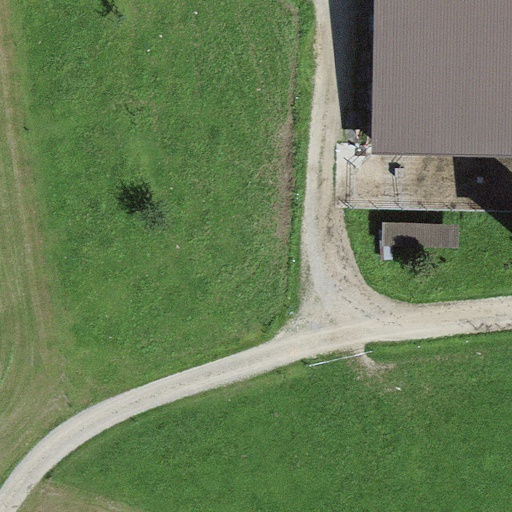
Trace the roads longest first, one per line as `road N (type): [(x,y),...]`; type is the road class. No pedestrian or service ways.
road 1 (track): [(7,511),(31,474),(70,438),(125,408),(354,335),(511,317)]
road 2 (track): [(327,0),(332,342)]
